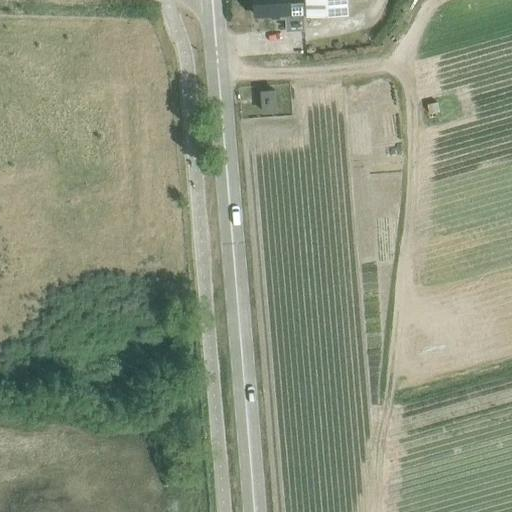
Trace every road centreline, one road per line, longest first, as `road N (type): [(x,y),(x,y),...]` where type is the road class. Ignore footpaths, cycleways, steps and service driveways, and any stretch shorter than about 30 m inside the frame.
road 1 (secondary): [(254,511),(212,0)]
road 2 (track): [(399,63),(295,73),(218,69)]
